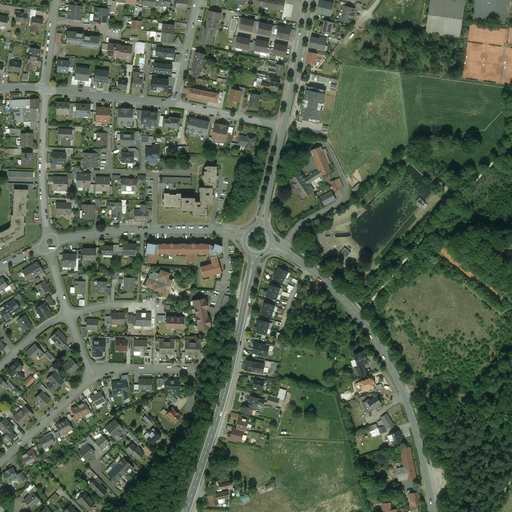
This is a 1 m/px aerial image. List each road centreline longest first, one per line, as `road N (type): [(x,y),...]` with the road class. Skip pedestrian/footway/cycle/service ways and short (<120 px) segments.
road 1 (secondary): [(269,246),(309,268),(372,335),(404,396),(433,511)]
road 2 (secondary): [(185,511),(225,387),(255,253)]
road 3 (residential): [(95,374),(189,370),(187,430),(109,511)]
road 4 (residential): [(245,236),(140,230),(56,241)]
road 5 (residential): [(47,235),(44,89)]
road 6 (residential): [(175,103),(44,89)]
road 7 (residential): [(95,374),(0,463)]
road 8 (secondary): [(310,0),(283,126)]
